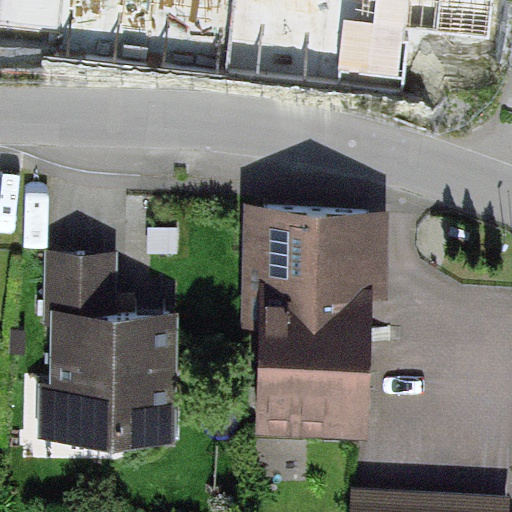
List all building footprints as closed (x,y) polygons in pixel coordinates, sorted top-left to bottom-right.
[(69,0),(0,0),(0,45),(62,54),(69,0)] [(380,19),(382,0),(135,0),(272,19),(275,4),(380,19)] [(370,210),(266,205),(258,418),(365,421),(370,210)] [(85,250),(48,250),(47,317),(61,317),(60,419),(126,420),(126,431),(169,432),(171,311),(84,310),(85,250)] [(506,511),(507,499),(356,490),(354,511),(506,511)]
